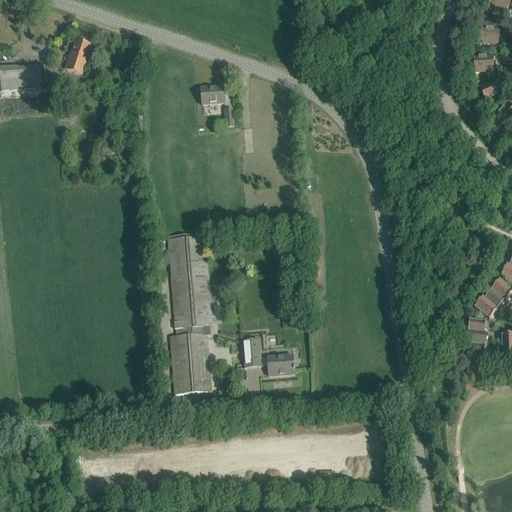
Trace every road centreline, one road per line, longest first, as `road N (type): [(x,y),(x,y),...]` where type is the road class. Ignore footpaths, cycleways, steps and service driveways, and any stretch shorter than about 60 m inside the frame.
road 1 (unclassified): [(409,395),(373,188),(355,139),(333,110),(290,81),(42,0)]
road 2 (unclassified): [(409,395),(0,432)]
road 3 (residential): [(452,0),(437,63),(444,98),(477,145),(511,176)]
